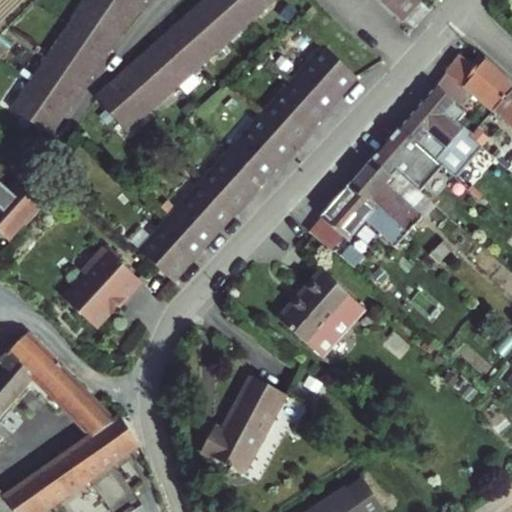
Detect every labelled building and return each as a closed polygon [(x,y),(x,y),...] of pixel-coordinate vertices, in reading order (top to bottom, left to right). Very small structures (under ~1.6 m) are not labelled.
[(140,0),(81,0),(3,109),(42,136),(140,0)] [(118,137),(273,7),(267,0),(207,0),(88,101),(118,137)] [(381,0),(400,21),(423,0),(381,0)] [(428,11),(422,5),(405,20),(411,27),(428,11)] [(325,49),(137,253),(171,283),(357,81),(325,49)] [(436,86),(456,104),(464,95),(461,92),(465,88),(491,113),(511,89),(511,85),(479,55),(471,64),(461,55),(436,86)] [(436,86),(399,129),(419,148),(431,158),(435,162),(441,168),(455,180),(483,150),(469,137),(472,134),(464,127),(457,121),(464,111),(456,104),(436,86)] [(511,89),(491,113),(511,132),(511,89)] [(399,129),(372,160),(393,178),(398,173),(413,186),(420,192),(441,168),(435,162),(431,158),(419,148),(399,129)] [(511,158),(503,169),(510,175),(511,173),(511,158)] [(403,197),(413,186),(398,173),(393,178),(372,160),(364,170),(349,187),(367,203),(370,200),(397,223),(404,216),(415,226),(424,216),(403,197)] [(0,238),(3,241),(37,204),(11,180),(2,189),(0,186),(0,238)] [(403,197),(424,216),(428,220),(438,208),(420,192),(413,186),(403,197)] [(349,187),(321,219),(346,241),(365,220),(394,247),(408,233),(415,226),(404,216),(397,223),(370,200),(367,203),(349,187)] [(443,240),(428,256),(431,259),(436,263),(451,248),(443,240)] [(79,274),(58,298),(91,327),(102,315),(102,308),(108,308),(112,305),(113,306),(136,281),(97,246),(78,268),(79,274)] [(364,310),(322,271),(279,320),(310,348),(312,347),(319,353),(324,353),(348,326),(349,327),(364,310)] [(0,414),(31,379),(61,408),(82,388),(26,333),(7,353),(6,352),(0,358),(0,363),(6,369),(0,375),(0,414)] [(286,397),(251,377),(221,431),(215,428),(202,452),(243,475),(286,397)] [(97,403),(82,388),(61,408),(76,422),(97,403)] [(115,420),(97,403),(76,422),(90,436),(7,497),(16,511),(43,511),(138,445),(120,417),(115,420)] [(345,488),(309,511),(384,511),(364,481),(348,492),(345,488)] [(0,511),(16,511),(7,497),(0,489),(0,511)]
